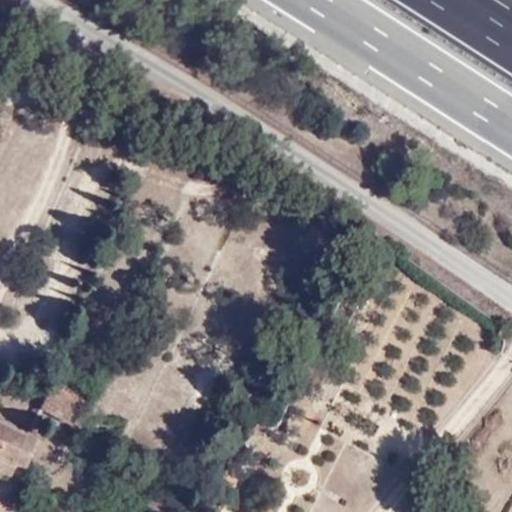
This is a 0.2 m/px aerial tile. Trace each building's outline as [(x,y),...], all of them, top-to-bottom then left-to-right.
[(56,384),(48,397),(79,415),(82,410),(67,402),(72,394),(56,384)] [(86,402),(72,394),(67,402),(82,410),(86,402)] [(73,426),(79,415),(48,397),(41,409),(73,426)] [(29,438),(11,429),(0,423),(0,456),(15,464),(29,438)] [(35,441),(29,438),(15,464),(23,467),(35,441)] [(0,476),(6,480),(15,464),(0,456),(0,476)] [(37,507),(48,511),(54,497),(43,493),(37,507)]
